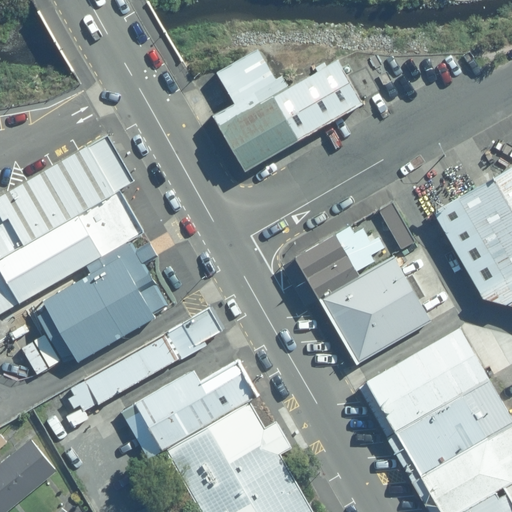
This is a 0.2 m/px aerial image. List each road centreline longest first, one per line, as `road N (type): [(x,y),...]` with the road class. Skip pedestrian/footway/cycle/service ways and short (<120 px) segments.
road 1 (unclassified): [(511,88),(228,250)]
road 2 (tertiary): [(380,511),(228,250)]
road 3 (tertiary): [(228,250),(93,0)]
